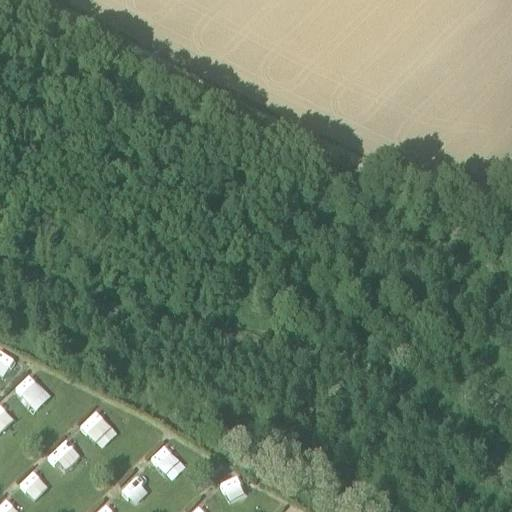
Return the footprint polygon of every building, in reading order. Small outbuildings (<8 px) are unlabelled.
[(33,415),(49,400),(28,377),(12,392),(33,415)] [(98,450),(115,435),(94,413),(78,429),(98,450)] [(0,416),(0,435),(10,426),(0,416)] [(62,442),(46,457),(68,480),(84,465),(62,442)] [(165,478),(175,467),(160,453),(150,464),(165,478)] [(20,481),(33,509),(57,498),(48,479),(40,482),(36,473),(20,481)] [(121,491),(141,511),(154,499),(134,478),(121,491)] [(0,505),(0,511),(13,511),(4,502),(0,505)]
